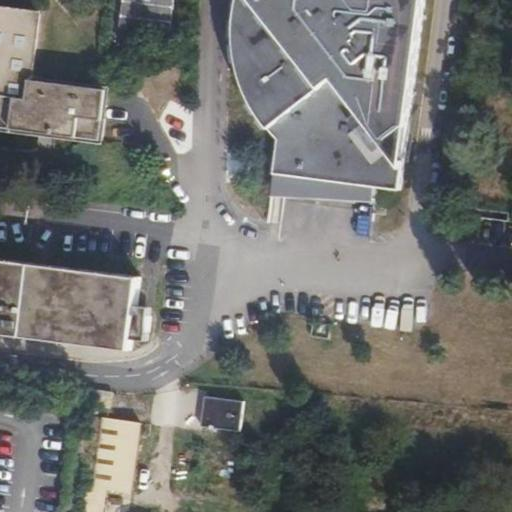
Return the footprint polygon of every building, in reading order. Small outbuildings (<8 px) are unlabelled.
[(118,0),(116,29),(176,34),(178,0),(118,0)] [(243,0),(241,8),(240,53),(249,84),(282,140),(272,205),(376,208),(380,193),(406,196),(431,0),(243,0)] [(0,7),(0,124),(102,139),(109,88),(33,77),(41,14),(0,7)] [(0,332),(132,350),(143,274),(0,254),(0,332)] [(113,409),(115,392),(93,390),(91,406),(113,409)] [(243,402),(204,397),(200,427),(239,432),(243,402)] [(103,415),(94,483),(108,485),(133,488),(141,420),(103,415)] [(238,500),(243,446),(201,443),(196,497),(238,500)] [(104,511),(108,485),(94,483),(88,482),(84,511),(104,511)]
